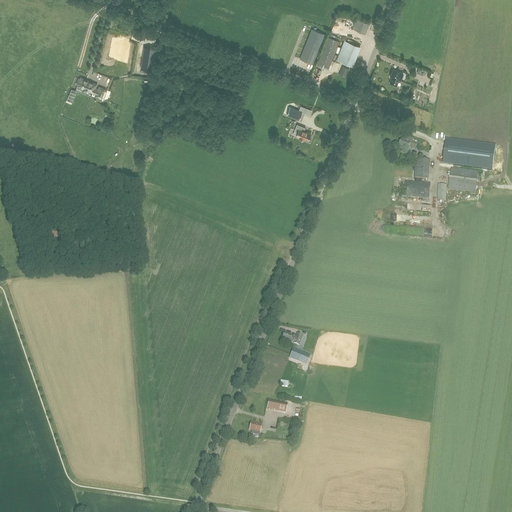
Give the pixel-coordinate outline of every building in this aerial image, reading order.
[(342,35),(344,29),(335,26),(333,32),(342,35)] [(145,38),(147,32),(137,29),(135,35),(145,38)] [(312,63),(324,34),(312,30),(300,59),(312,63)] [(328,70),(339,42),(328,37),(317,65),(328,70)] [(352,66),(360,47),(344,40),(336,60),(352,66)] [(346,77),(349,69),(343,66),(339,74),(346,77)] [(403,74),(393,69),(390,77),(392,77),(389,83),(396,86),(399,80),(400,81),(403,74)] [(95,85),(81,79),(80,81),(79,80),(77,84),(79,84),(78,86),(84,88),(83,90),(88,92),(89,90),(97,94),(96,96),(101,98),(104,90),(99,88),(99,91),(94,89),(95,85)] [(419,91),(417,98),(423,101),(425,93),(419,91)] [(290,108),(287,115),(299,120),(302,112),(305,114),(307,109),(301,107),(299,111),(290,108)] [(297,125),(295,130),(298,131),(296,136),(299,137),(299,139),(303,141),(304,139),(308,140),(311,134),(304,131),(305,128),(297,125)] [(410,143),(402,140),(399,147),(408,151),(410,146),(416,149),(418,144),(411,141),(410,143)] [(322,152),(324,147),(313,142),(311,147),(322,152)] [(446,149),(444,165),(485,172),(488,155),(446,149)] [(430,161),(416,159),(414,177),(428,179),(430,161)] [(451,168),(448,189),(475,193),(478,172),(474,171),(471,171),(469,171),(465,170),(461,170),(458,169),(454,168),(451,168)] [(429,198),(430,184),(406,182),(404,196),(429,198)] [(446,201),(446,186),(438,185),(438,200),(446,201)] [(296,337),(285,332),(282,339),(299,345),(303,335),(297,333),(296,337)] [(307,335),(304,342),(312,345),(315,339),(307,335)] [(308,361),(311,354),(294,347),(291,355),(289,358),(307,365),(308,361)] [(286,412),(288,404),(269,400),(268,408),(286,412)] [(260,432),(262,425),(251,422),(249,430),(260,432)]
